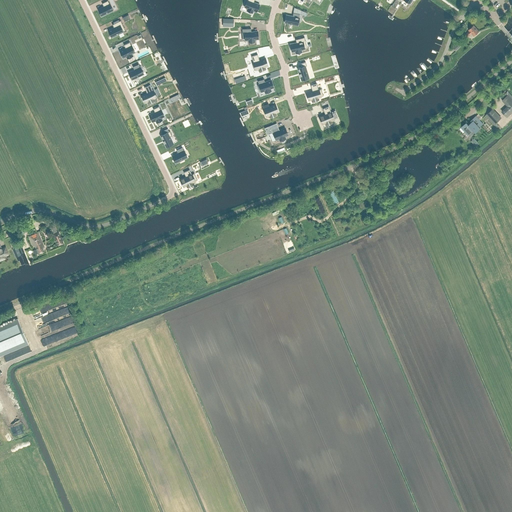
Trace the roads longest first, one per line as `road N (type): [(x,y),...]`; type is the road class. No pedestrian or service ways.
road 1 (unclassified): [(0,310),(399,145),(511,60)]
road 2 (residential): [(81,0),(174,194)]
road 3 (unclassified): [(0,221),(41,210),(95,226),(174,194)]
road 4 (residential): [(278,0),(269,26),(305,126)]
road 5 (residential): [(403,91),(439,62),(476,0)]
